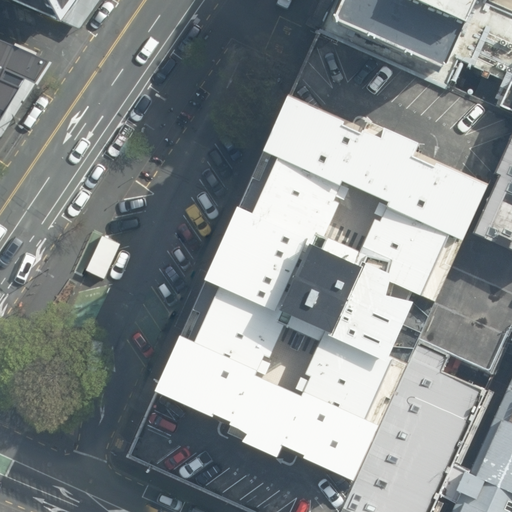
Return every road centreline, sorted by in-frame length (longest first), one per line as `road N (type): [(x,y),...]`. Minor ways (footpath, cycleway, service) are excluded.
road 1 (secondary): [(154,0),(0,224)]
road 2 (secondary): [(0,463),(114,511)]
